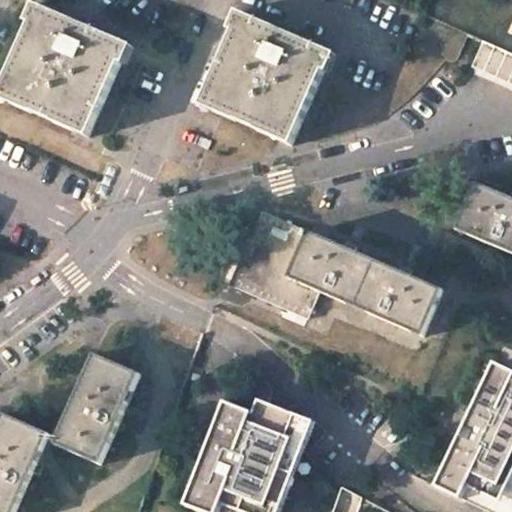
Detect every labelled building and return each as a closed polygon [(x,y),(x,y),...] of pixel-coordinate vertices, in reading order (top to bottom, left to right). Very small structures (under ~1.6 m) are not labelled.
[(26,23),(31,25),(34,26),(42,8),(34,4),(26,23)] [(31,25),(0,95),(0,100),(33,114),(34,112),(56,122),(55,124),(90,138),(121,63),(118,62),(126,45),(92,30),(91,32),(79,27),(81,24),(42,8),(34,26),(31,25)] [(229,31),(234,33),(237,34),(244,16),(237,13),(229,31)] [(234,33),(201,107),(235,122),(236,119),(259,129),(258,132),(290,146),(324,72),(320,70),(328,53),(294,38),(293,40),(282,35),(283,32),(244,16),(237,34),(234,33)] [(511,55),(483,43),(472,66),(511,84),(511,55)] [(121,63),(126,65),(134,48),(126,45),(118,62),(121,63)] [(324,72),(328,73),(336,56),(328,53),(320,70),(324,72)] [(511,199),(509,198),(476,184),(455,232),(511,255),(511,199)] [(263,215),(258,226),(265,230),(271,217),(265,214),(263,215)] [(307,320),(319,293),(282,277),(302,231),(271,217),(265,230),(258,226),(231,286),(307,320)] [(282,277),(319,293),(410,333),(431,286),(409,277),(398,272),(353,252),(343,248),(302,231),(282,277)] [(353,252),(355,246),(345,242),(343,248),(353,252)] [(409,277),(412,271),(401,267),(398,272),(409,277)] [(410,333),(424,339),(444,291),(431,286),(410,333)] [(511,511),(511,353),(500,348),(456,438),(462,441),(438,490),(483,511),(511,511)] [(70,412),(56,445),(102,466),(141,375),(95,355),(75,400),(70,412)] [(75,400),(70,398),(65,410),(70,412),(75,400)] [(203,511),(278,511),(313,422),(259,401),(254,414),(229,404),(208,458),(204,457),(185,505),(203,511)] [(0,511),(16,511),(50,434),(5,414),(0,424),(0,511)] [(356,511),(361,499),(340,488),(331,511),(356,511)]
